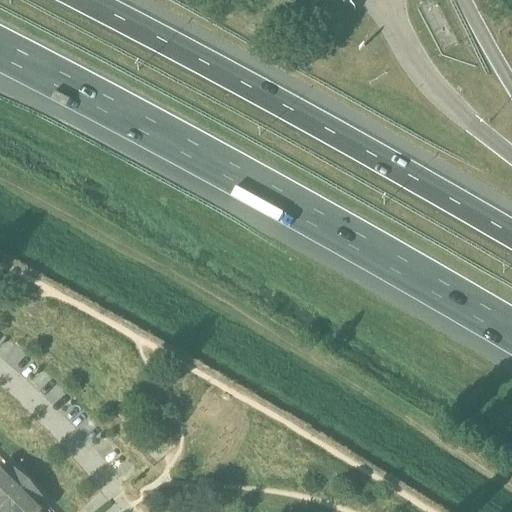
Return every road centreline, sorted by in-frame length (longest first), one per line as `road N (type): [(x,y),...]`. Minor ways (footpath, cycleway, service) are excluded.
road 1 (motorway): [(0,53),(197,151),(511,331)]
road 2 (motorway): [(511,235),(237,78),(78,0)]
road 3 (residential): [(127,511),(0,372)]
